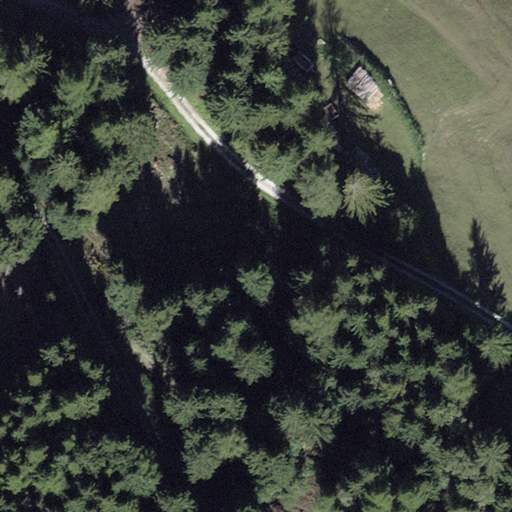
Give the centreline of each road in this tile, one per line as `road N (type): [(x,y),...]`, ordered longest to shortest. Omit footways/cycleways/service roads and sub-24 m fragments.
road 1 (track): [(511,322),(444,268),(307,211),(236,159),(130,44),(48,0)]
road 2 (track): [(192,511),(59,250),(0,175)]
